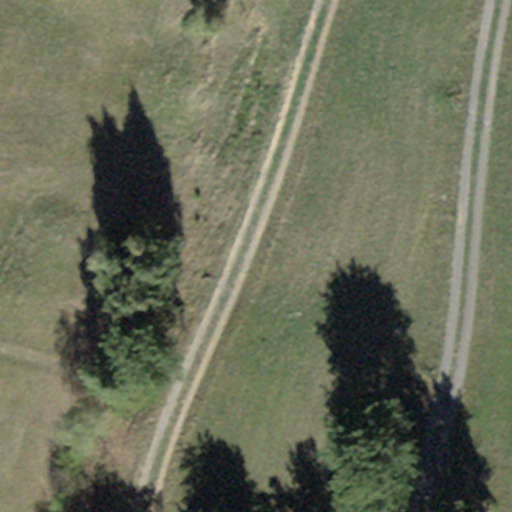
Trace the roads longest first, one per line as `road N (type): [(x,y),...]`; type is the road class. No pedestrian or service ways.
road 1 (track): [(324,0),(154,450),(138,511)]
road 2 (track): [(494,0),(475,85),(449,376),(410,511)]
